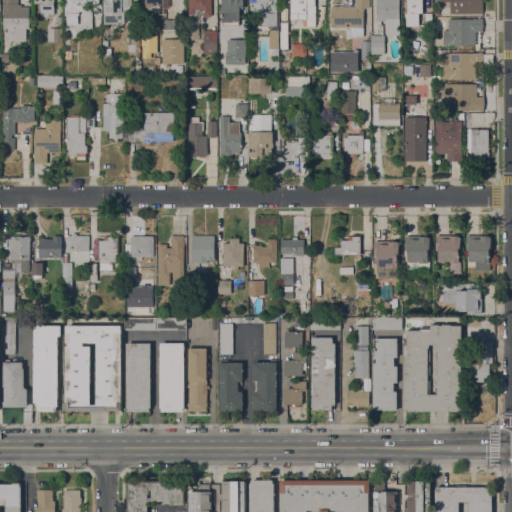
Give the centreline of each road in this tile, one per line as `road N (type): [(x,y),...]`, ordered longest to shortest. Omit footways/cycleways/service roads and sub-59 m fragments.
road 1 (residential): [(511,197),(0,196)]
road 2 (secondary): [(0,446),(451,447)]
